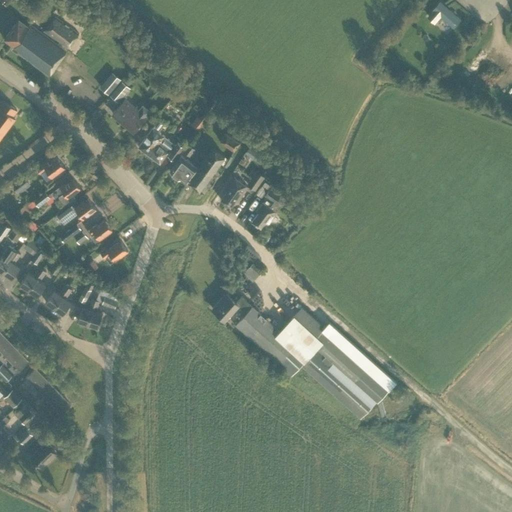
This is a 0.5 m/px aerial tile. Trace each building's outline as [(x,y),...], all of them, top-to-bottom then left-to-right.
[(437,18),(440,14),(453,25),(458,18),(440,3),(431,13),(437,18)] [(54,15),(44,30),(59,41),(57,43),(67,50),(79,33),(54,15)] [(19,18),(4,38),(14,45),(12,48),(49,75),(67,50),(57,43),(30,23),(28,25),(19,18)] [(89,29),(81,39),(100,53),(108,43),(89,29)] [(100,86),(109,94),(121,80),(112,72),(100,86)] [(143,105),(139,110),(125,98),(127,97),(124,94),(129,88),(121,81),(110,94),(120,104),(113,113),(128,126),(127,127),(133,133),(147,117),(146,116),(150,111),(143,105)] [(215,95),(205,108),(211,112),(221,99),(215,95)] [(0,137),(15,118),(12,116),(17,110),(2,99),(1,101),(0,100),(0,137)] [(233,123),(237,117),(228,111),(224,117),(233,123)] [(197,129),(204,121),(197,116),(191,124),(197,129)] [(139,146),(160,162),(169,150),(170,151),(167,155),(174,160),(184,146),(177,141),(176,144),(158,131),(164,123),(159,119),(139,146)] [(220,141),(234,151),(240,142),(226,133),(220,141)] [(184,151),(190,156),(195,149),(189,144),(184,151)] [(246,152),(253,156),(257,150),(251,145),(246,152)] [(198,168),(187,183),(188,182),(200,190),(204,193),(210,185),(210,186),(215,179),(216,180),(219,175),(224,168),(219,165),(225,156),(213,148),(198,168)] [(170,170),(187,183),(198,168),(181,155),(170,170)] [(48,161),(37,169),(40,173),(46,169),(52,177),(65,167),(57,157),(50,163),(48,161)] [(247,184),(255,190),(265,177),(257,172),(247,184)] [(18,192),(22,188),(21,186),(27,181),(22,174),(11,183),(18,192)] [(221,200),(230,207),(235,199),(238,201),(248,187),(234,176),(225,189),(227,191),(221,200)] [(66,183),(65,182),(51,193),(56,199),(59,196),(64,203),(68,203),(75,198),(73,194),(81,188),(73,178),(66,183)] [(265,195),(272,200),(274,201),(269,207),(263,202),(256,210),(259,212),(252,221),(261,228),(266,222),(268,224),(277,213),(276,212),(280,206),(286,199),(281,195),(270,188),(265,195)] [(36,203),(39,206),(49,198),(44,191),(33,199),(36,203)] [(78,212),(83,219),(96,209),(88,198),(75,208),(72,204),(67,208),(73,216),(78,212)] [(40,226),(31,220),(28,225),(35,230),(40,226)] [(105,220),(98,225),(97,224),(89,230),(92,233),(94,232),(95,233),(91,236),(95,242),(112,230),(105,220)] [(81,228),(78,224),(61,236),(65,240),(81,228)] [(18,239),(23,232),(14,226),(10,233),(18,239)] [(74,237),(79,243),(87,237),(82,230),(74,237)] [(34,254),(40,246),(30,239),(26,245),(31,249),(30,251),(34,254)] [(107,250),(107,249),(101,254),(104,258),(110,254),(115,261),(128,251),(120,240),(107,250)] [(17,250),(9,245),(0,258),(0,269),(3,272),(18,251),(17,251),(17,250)] [(31,260),(37,264),(44,254),(38,250),(31,260)] [(18,251),(3,272),(12,278),(20,266),(14,262),(21,253),(18,251)] [(89,263),(94,269),(98,266),(93,260),(89,263)] [(50,270),(56,274),(62,266),(55,261),(50,270)] [(247,269),(256,277),(262,271),(253,263),(247,269)] [(20,284),(29,290),(43,269),(40,267),(34,276),(28,272),(20,284)] [(43,269),(29,290),(37,296),(46,284),(40,280),(46,271),(43,269)] [(91,290),(94,284),(89,281),(86,287),(91,290)] [(46,301),(54,307),(69,286),(66,284),(59,293),(54,290),(46,301)] [(69,286),(54,307),(63,313),(71,302),(66,298),(72,289),(69,286)] [(212,308),(224,319),(235,307),(244,315),(236,325),(272,357),(291,375),(305,360),(364,414),(376,400),(389,387),(367,369),(322,328),(324,326),(302,306),(291,318),(280,331),(252,306),(253,306),(241,296),(236,302),(226,293),(212,308)] [(102,304),(114,308),(117,300),(105,296),(102,304)] [(78,320),(88,324),(96,299),(92,298),(89,309),(82,307),(78,320)] [(96,299),(88,324),(98,327),(102,313),(96,311),(99,301),(96,299)] [(17,349),(6,338),(0,344),(0,349),(3,352),(0,354),(0,358),(4,362),(8,358),(17,349)] [(17,349),(8,358),(13,363),(9,367),(15,373),(28,361),(17,349)] [(0,365),(0,374),(6,380),(12,374),(2,364),(0,365)] [(35,395),(40,390),(49,382),(35,368),(26,376),(34,385),(30,389),(35,395)] [(59,392),(49,382),(40,390),(45,396),(40,400),(46,405),(50,401),(59,392)] [(3,397),(12,406),(21,398),(12,389),(3,397)] [(59,392),(50,401),(55,406),(51,411),(57,417),(70,404),(59,392)] [(20,418),(25,424),(35,414),(30,409),(20,418)] [(18,440),(20,438),(24,443),(33,434),(28,429),(41,416),(38,412),(14,436),(18,440)] [(0,422),(0,423),(0,424),(0,441),(9,433),(2,426),(10,419),(6,416),(0,422)] [(41,433),(44,436),(48,440),(31,457),(41,467),(56,453),(50,446),(59,437),(48,427),(41,433)]
